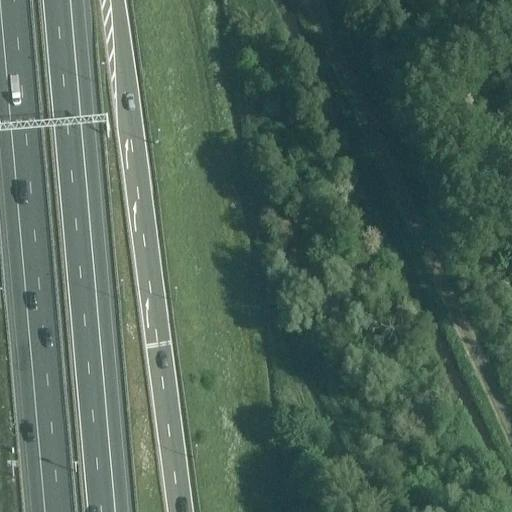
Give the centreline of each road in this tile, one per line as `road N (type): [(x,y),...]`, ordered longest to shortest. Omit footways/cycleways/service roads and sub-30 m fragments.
road 1 (motorway): [(176,511),(114,0)]
road 2 (motorway): [(8,0),(53,511)]
road 3 (motorway): [(107,511),(62,0)]
road 4 (unknown): [(511,463),(304,0)]
